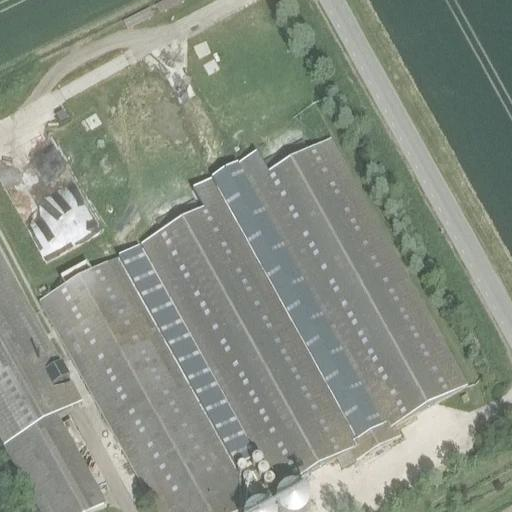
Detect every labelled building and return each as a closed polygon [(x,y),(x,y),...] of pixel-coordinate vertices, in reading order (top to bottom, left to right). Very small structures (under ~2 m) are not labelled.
[(203,214),(142,248),(279,494),(337,462),(350,455),(355,464),(356,465),(400,441),(394,431),(467,391),(332,144),(268,178),(257,157),(239,167),(383,430),(355,445),(211,182),(192,193),(203,214)] [(239,167),(211,182),(355,445),(383,430),(239,167)] [(161,221),(166,232),(195,218),(190,207),(161,221)] [(96,217),(73,229),(80,243),(104,231),(96,217)] [(140,250),(118,263),(234,471),(256,459),(140,250)] [(118,263),(41,305),(56,331),(59,337),(156,511),(245,511),(254,507),(234,471),(118,263)] [(464,407),(470,404),(466,398),(461,402),(464,407)] [(59,421),(5,451),(38,511),(103,511),(108,509),(59,421)] [(350,455),(337,462),(342,471),(355,464),(350,455)] [(275,510),(275,511),(309,511),(309,510),(309,508),(309,507),(309,506),(308,505),(308,504),(307,502),(307,501),(306,500),(305,499),(304,498),(303,497),(302,497),(301,496),(299,495),(298,495),(297,494),(296,494),(294,494),(293,494),(291,494),(290,494),(289,494),(288,494),(287,495),(285,495),(284,496),(283,496),(282,497),(281,498),(280,499),(279,500),(278,501),(278,502),(277,503),(276,505),(276,506),(276,507),(275,509),(275,510)]
